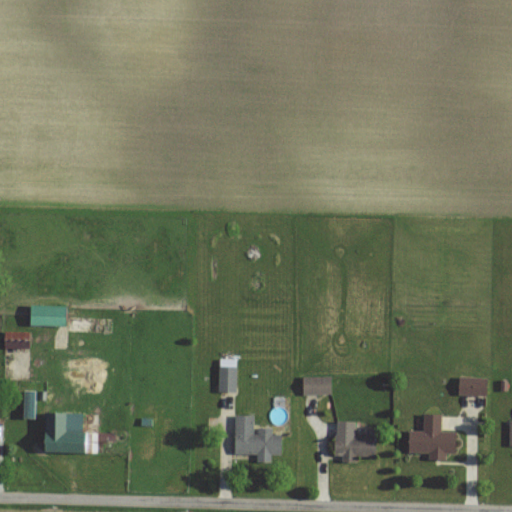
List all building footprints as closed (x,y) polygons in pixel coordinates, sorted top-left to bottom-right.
[(68,305),(33,305),(33,326),(68,326),(68,305)] [(235,359),(217,359),(217,392),(235,392),(235,359)] [(301,378),(301,395),(329,395),(329,378),(301,378)] [(486,397),(486,378),(457,378),(457,397),(486,397)] [(46,452),(100,452),(100,432),(84,432),(84,413),(47,412),(46,452)] [(440,415),(422,415),(422,432),(407,432),(406,453),(427,453),(427,460),(443,461),(444,453),(454,453),(455,433),(439,433),(440,415)] [(233,454),(256,454),(256,462),(269,463),(269,455),(279,455),(279,436),(270,436),(270,428),(253,428),(253,416),(234,416),(233,454)] [(354,422),(334,422),(333,456),(340,456),(340,462),(355,463),(355,456),(373,457),(374,437),(353,437),(354,422)]
